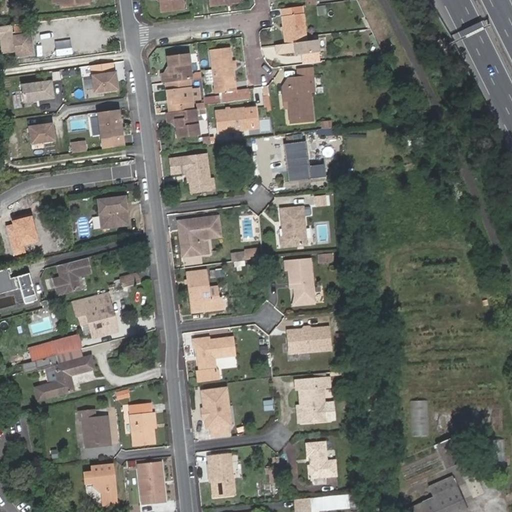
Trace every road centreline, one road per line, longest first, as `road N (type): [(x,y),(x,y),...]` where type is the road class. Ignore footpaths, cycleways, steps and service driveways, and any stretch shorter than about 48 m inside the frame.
road 1 (residential): [(151,167),(187,511)]
road 2 (residential): [(132,35),(244,23),(256,68)]
road 3 (residential): [(151,167),(28,186),(0,203)]
road 4 (residential): [(132,35),(151,167)]
road 5 (motorway): [(456,0),(511,109)]
